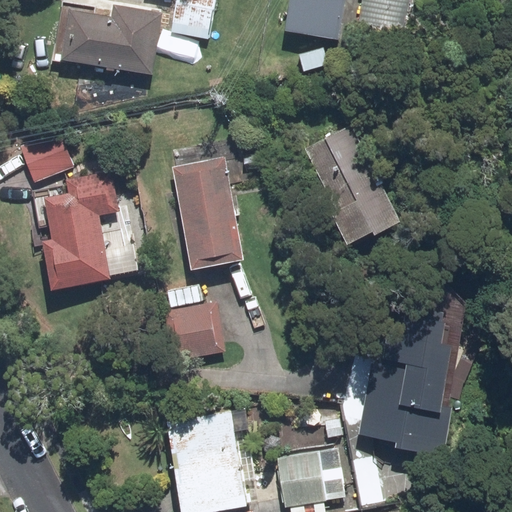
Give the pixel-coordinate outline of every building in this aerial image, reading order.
[(214,0),(183,0),(180,20),(210,25),(214,0)] [(346,0),(294,0),(290,26),(340,34),(346,0)] [(410,0),(364,0),(361,18),(406,26),(410,0)] [(77,12),(70,56),(154,69),(163,16),(119,9),(117,18),(77,12)] [(329,42),(296,48),(300,74),(333,69),(329,42)] [(398,215),(352,129),(313,150),(359,236),(398,215)] [(60,134),(27,148),(39,178),(73,164),(60,134)] [(224,162),(181,170),(199,264),(242,255),(224,162)] [(72,198),(55,201),(62,240),(52,242),(60,284),(109,275),(96,209),(116,205),(110,174),(69,182),(72,198)] [(216,306),(172,314),(181,357),(224,349),(216,306)] [(457,330),(389,318),(370,429),(409,435),(408,441),(447,448),(453,415),(442,413),(457,330)] [(248,502),(233,415),(176,425),(191,511),(248,502)] [(395,438),(353,444),(363,508),(405,501),(395,438)] [(322,455),(284,460),(289,504),(327,499),(322,455)]
